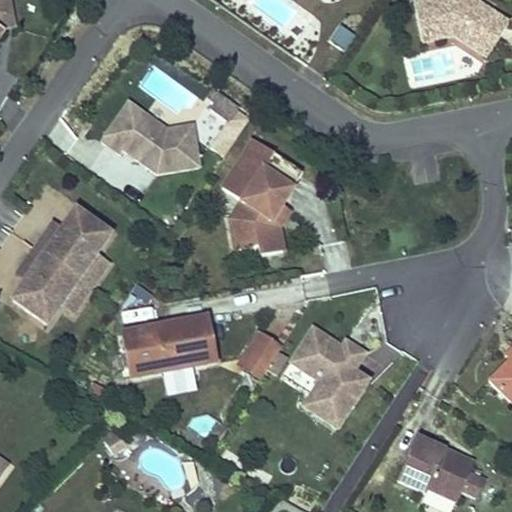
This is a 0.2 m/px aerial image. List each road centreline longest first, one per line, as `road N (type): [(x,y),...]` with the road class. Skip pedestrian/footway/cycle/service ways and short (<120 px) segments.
road 1 (residential): [(170,0),(369,134),(485,119)]
road 2 (residential): [(485,119),(493,184),(488,239),(440,319)]
road 3 (unclassified): [(0,173),(119,0)]
